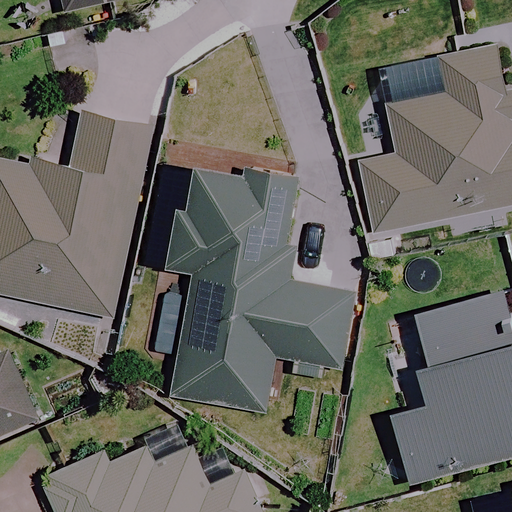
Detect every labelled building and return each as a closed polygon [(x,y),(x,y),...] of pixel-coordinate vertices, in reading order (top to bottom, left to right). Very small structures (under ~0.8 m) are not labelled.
[(69,0),(72,11),(118,0),(69,0)] [(511,49),(511,46),(448,57),(454,93),(393,104),(402,155),(365,161),(377,231),(452,218),(455,240),(507,231),(503,205),(511,203),(511,49)] [(161,128),(89,113),(78,169),(0,152),(0,291),(122,317),(161,128)] [(302,247),(291,245),(302,180),(243,170),(242,178),(198,171),(191,215),(182,213),(173,269),(199,273),(179,396),(273,411),(282,358),(344,368),(357,292),(297,282),(302,247)] [(511,312),(507,295),(426,316),(439,365),(429,367),(439,407),(403,417),(419,481),(511,456),(511,312)] [(0,443),(52,423),(23,350),(0,359),(0,443)] [(216,486),(200,447),(159,464),(147,436),(49,478),(63,511),(270,511),(253,471),(216,486)]
